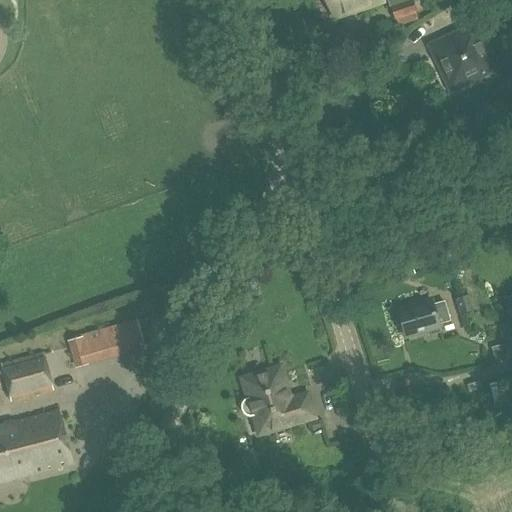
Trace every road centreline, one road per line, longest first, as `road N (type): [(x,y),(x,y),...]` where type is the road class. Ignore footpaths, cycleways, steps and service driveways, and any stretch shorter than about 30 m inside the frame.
road 1 (unclassified): [(396,511),(237,0)]
road 2 (track): [(292,171),(246,253),(173,420),(143,511)]
road 3 (track): [(313,240),(387,216),(473,215),(511,204)]
